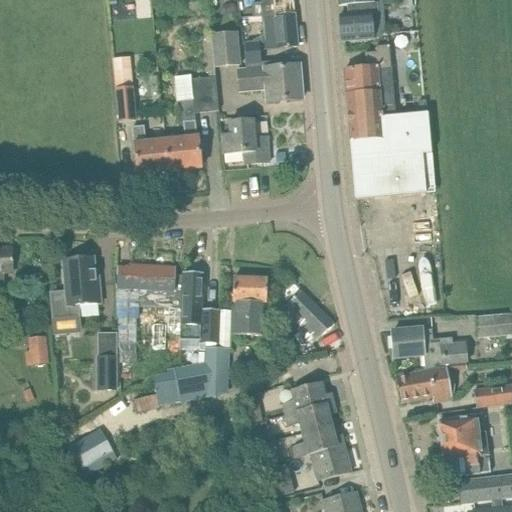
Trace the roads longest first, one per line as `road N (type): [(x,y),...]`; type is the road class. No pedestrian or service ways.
road 1 (unclassified): [(0,225),(126,227),(333,207)]
road 2 (tertiary): [(402,511),(333,207)]
road 3 (tertiary): [(333,207),(315,0)]
